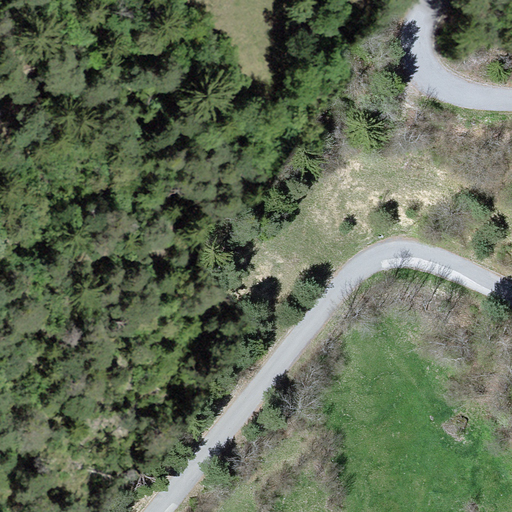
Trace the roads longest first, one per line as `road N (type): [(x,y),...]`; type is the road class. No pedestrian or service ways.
road 1 (unclassified): [(157,511),(325,294),(363,267),(414,260),(511,300)]
road 2 (unclassified): [(511,102),(458,94),(427,67),(420,38),(441,0)]
